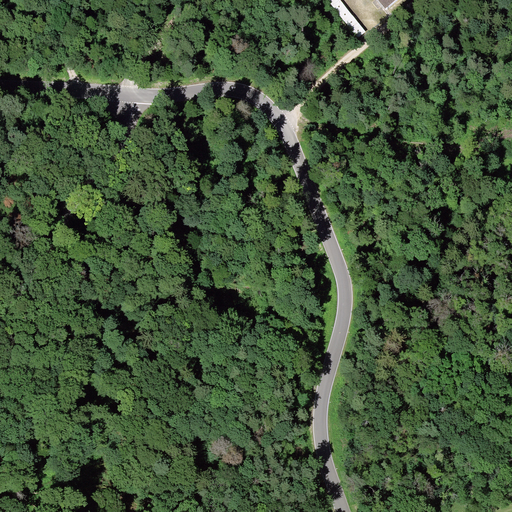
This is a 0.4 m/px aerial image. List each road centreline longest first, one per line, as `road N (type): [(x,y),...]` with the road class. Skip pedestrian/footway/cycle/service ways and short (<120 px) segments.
road 1 (tertiary): [(139,93),(242,96),(262,103),(289,132),(343,280),(320,417),(343,511)]
road 2 (unclassified): [(0,314),(48,256),(139,93)]
road 3 (track): [(275,113),(420,0)]
road 4 (track): [(117,91),(42,142),(0,185)]
road 5 (tertiary): [(0,84),(139,93)]
